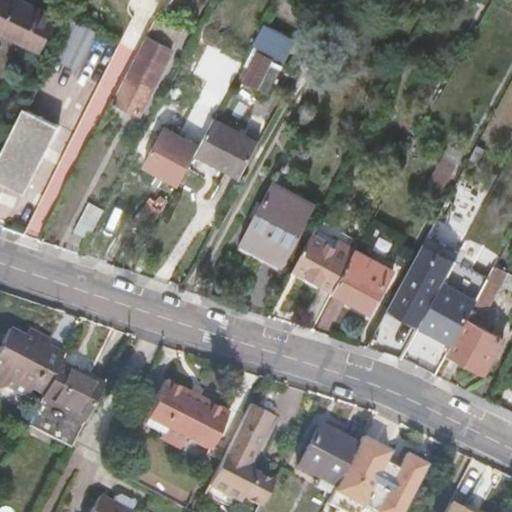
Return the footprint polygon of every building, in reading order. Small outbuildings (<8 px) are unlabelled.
[(0,0),(0,32),(39,51),(54,19),(14,0),(0,0)] [(172,41),(178,30),(157,19),(151,30),(172,41)] [(59,58),(80,68),(98,30),(77,20),(59,58)] [(293,39),(263,24),(252,45),(282,60),(293,39)] [(147,38),(114,101),(140,114),(174,51),(147,38)] [(243,80),(265,91),(278,66),(270,61),(271,59),(258,52),(243,80)] [(63,155),(74,161),(126,65),(114,59),(63,155)] [(295,77),(299,70),(296,68),(288,64),(285,71),(292,75),(295,77)] [(268,123),(269,124),(280,103),(280,102),(268,123)] [(269,124),(274,127),(285,105),(280,103),(269,124)] [(0,158),(0,174),(25,187),(57,124),(25,109),(0,158)] [(238,176),(240,177),(258,143),(256,142),(213,119),(212,122),(204,136),(199,146),(195,154),(238,176)] [(204,136),(212,122),(207,119),(198,133),(204,136)] [(195,154),(199,146),(163,128),(143,165),(179,184),(195,154)] [(481,148),(476,145),(468,159),(474,162),(481,148)] [(432,178),(445,185),(460,158),(446,150),(432,178)] [(287,258),(285,257),(312,205),(274,183),(245,236),(244,235),(236,249),(280,271),(287,258)] [(30,230),(41,234),(55,196),(45,192),(30,230)] [(74,231),(88,239),(102,213),(88,205),(74,231)] [(293,269),(333,291),(352,255),(312,233),(293,269)] [(352,255),(333,291),(371,311),(393,270),(355,250),(352,255)] [(412,263),(386,311),(402,321),(399,327),(414,334),(443,280),(412,263)] [(511,275),(496,266),(489,280),(500,286),(511,292),(511,275)] [(478,299),(489,305),(500,286),(489,280),(478,299)] [(443,284),(418,329),(434,337),(452,347),(472,309),(474,306),(462,300),(464,295),(443,284)] [(472,309),(477,312),(489,305),(478,299),(474,306),(472,309)] [(449,351),(448,353),(485,372),(503,338),(472,322),(477,312),(472,309),(452,347),(449,351)] [(42,394),(63,353),(25,334),(24,336),(9,328),(0,345),(0,372),(1,371),(4,373),(2,380),(28,394),(32,388),(42,394)] [(431,342),(449,351),(452,347),(434,337),(431,342)] [(90,360),(66,348),(63,353),(42,394),(27,423),(51,435),(78,383),(90,360)] [(95,363),(90,360),(78,383),(51,435),(71,445),(103,382),(89,375),(95,363)] [(143,421),(162,431),(166,425),(182,434),(208,448),(228,410),(199,395),(198,397),(190,392),(191,391),(166,379),(143,421)] [(241,494),(259,503),(273,478),(247,466),(273,415),(250,403),(208,483),(239,498),(241,494)] [(334,485),(356,444),(319,424),(297,464),(319,476),(334,485)] [(166,425),(162,431),(160,435),(177,445),(182,434),(166,425)] [(388,451),(360,436),(356,444),(334,485),(328,495),(324,503),(340,511),(339,511),(398,511),(424,464),(404,453),(396,468),(383,461),(388,451)] [(319,476),(313,486),(328,495),(334,485),(319,476)] [(90,511),(129,511),(99,496),(90,511)]
